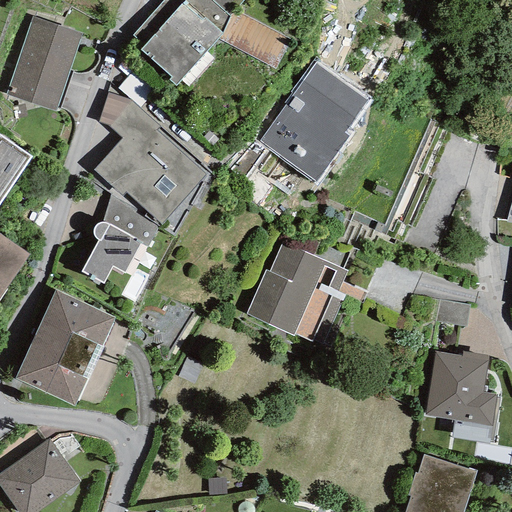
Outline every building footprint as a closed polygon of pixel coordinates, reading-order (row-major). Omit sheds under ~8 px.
[(162,0),(133,33),(144,43),(141,48),(171,75),(168,78),(174,84),(217,36),(238,12),(234,9),(242,0),(162,0)] [(290,38),(238,12),(217,36),(275,67),(290,38)] [(81,32),(33,15),(6,93),(55,109),(81,32)] [(360,94),(315,62),(260,139),(316,179),(350,131),(339,124),(360,94)] [(155,89),(134,69),(117,88),(131,100),(139,107),(155,89)] [(131,100),(107,92),(98,121),(109,125),(131,100)] [(131,100),(109,125),(121,137),(93,169),(122,194),(126,190),(162,222),(206,173),(155,129),(159,125),(139,107),(131,100)] [(0,198),(31,153),(0,132),(0,198)] [(99,237),(81,269),(103,281),(112,264),(124,271),(141,239),(109,221),(107,221),(106,221),(104,220),(102,220),(100,220),(97,221),(95,222),(93,225),(93,228),(93,231),(94,233),(96,235),(97,236),(99,237)] [(0,294),(28,252),(0,233),(0,294)] [(347,269),(283,239),(269,270),(265,268),(246,312),(292,333),(293,331),(311,340),(312,337),(322,342),(344,291),(339,289),(347,269)] [(101,342),(114,315),(55,288),(14,376),(74,404),(87,375),(88,376),(103,343),(101,342)] [(488,354),(462,350),(461,355),(434,350),(424,414),(491,424),(496,393),(482,391),(488,354)] [(48,438),(0,472),(0,484),(19,511),(33,511),(79,480),(48,438)] [(410,493),(403,511),(461,511),(476,470),(423,453),(416,472),(415,472),(408,493),(410,493)]
